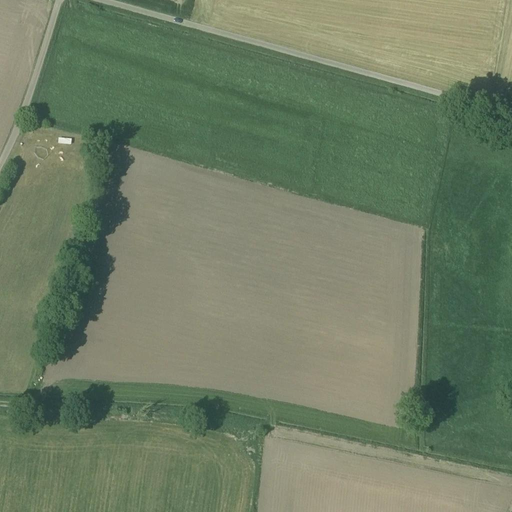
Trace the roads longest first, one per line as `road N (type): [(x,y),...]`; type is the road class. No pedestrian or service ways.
road 1 (track): [(93,0),(390,82),(511,125)]
road 2 (unclassified): [(57,0),(0,149)]
